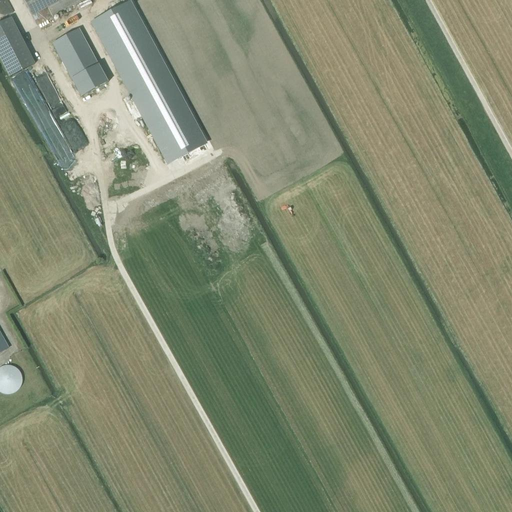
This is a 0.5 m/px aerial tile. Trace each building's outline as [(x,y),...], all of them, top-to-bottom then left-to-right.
[(0,0),(0,18),(12,12),(5,0),(0,0)] [(22,0),(27,8),(31,16),(22,20),(28,30),(82,0),(22,0)] [(204,143),(128,3),(92,22),(168,163),(204,143)] [(0,60),(9,77),(34,64),(10,18),(0,22),(0,60)] [(78,30),(52,44),(71,79),(97,65),(78,30)] [(8,395),(10,395),(12,394),(14,393),(16,392),(18,391),(19,389),(20,387),(21,385),(22,383),(22,380),(21,376),(20,373),(18,371),(15,368),(12,367),(8,366),(4,366),(1,368),(0,367),(0,393),(1,394),(3,395),(6,395),(8,395)]
